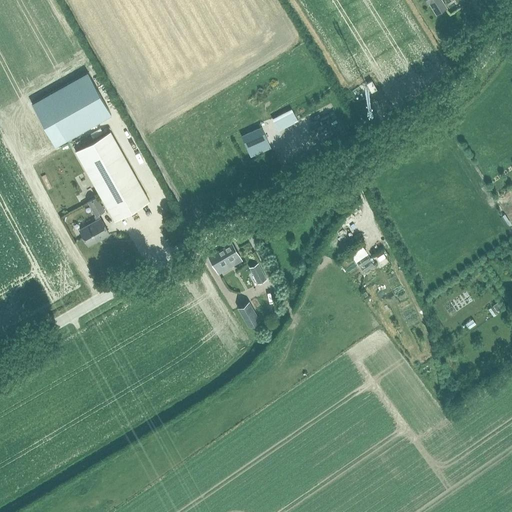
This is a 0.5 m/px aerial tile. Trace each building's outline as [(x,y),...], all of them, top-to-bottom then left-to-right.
[(425,0),(428,4),(430,3),(436,14),(446,8),(441,0),(425,0)] [(88,72),(32,103),(55,145),(111,114),(88,72)] [(377,89),(372,81),(366,84),(371,92),(377,89)] [(270,113),(276,125),(296,116),(290,104),(270,113)] [(270,146),(261,126),(242,135),(251,155),(270,146)] [(111,130),(76,149),(115,219),(150,200),(111,130)] [(97,195),(88,200),(96,214),(105,209),(97,195)] [(101,217),(80,229),(89,244),(110,233),(101,217)] [(232,260),(235,265),(242,261),(232,243),(208,257),(215,270),(232,260)] [(360,243),(349,250),(352,254),(363,247),(360,243)] [(367,251),(356,258),(362,268),(373,261),(367,251)] [(258,262),(249,267),(258,283),(266,278),(258,262)] [(465,291),(449,298),(452,307),(469,300),(465,291)] [(499,302),(494,306),(498,311),(503,307),(499,302)] [(249,303),(239,309),(249,327),(259,321),(249,303)]
